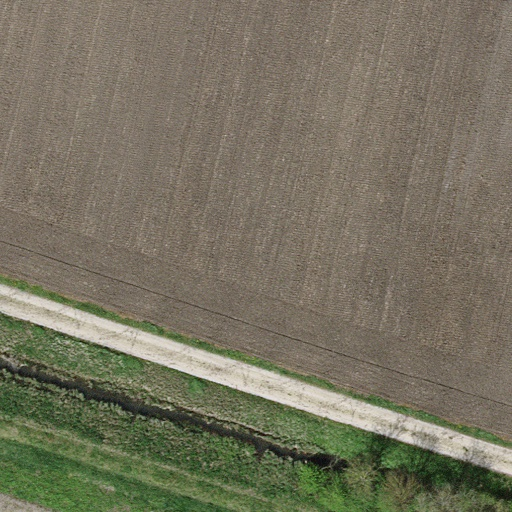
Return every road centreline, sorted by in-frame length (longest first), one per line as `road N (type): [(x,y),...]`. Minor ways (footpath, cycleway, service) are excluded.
road 1 (track): [(0,310),(511,471)]
road 2 (track): [(239,511),(0,437)]
